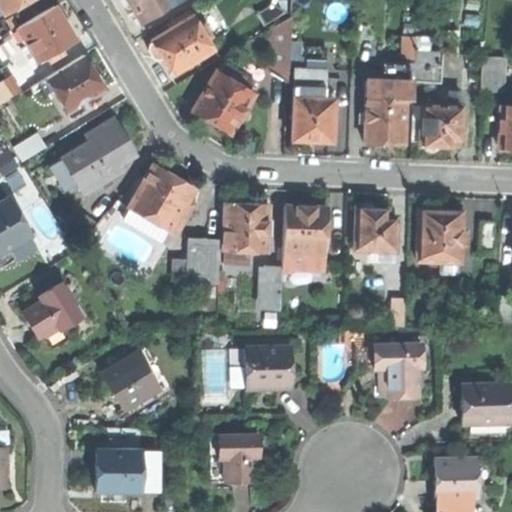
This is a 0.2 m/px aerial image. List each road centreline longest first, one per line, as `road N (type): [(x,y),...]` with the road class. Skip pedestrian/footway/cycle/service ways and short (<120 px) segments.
road 1 (residential): [(511,180),(226,168),(170,137),(87,0)]
road 2 (residential): [(47,511),(48,427),(0,363)]
